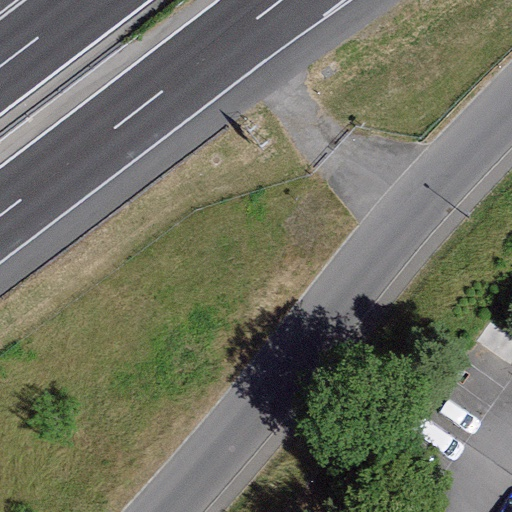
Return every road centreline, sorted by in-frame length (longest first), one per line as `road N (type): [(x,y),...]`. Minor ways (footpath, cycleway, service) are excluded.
road 1 (unclassified): [(143,511),(511,113)]
road 2 (motorway): [(0,216),(283,0)]
